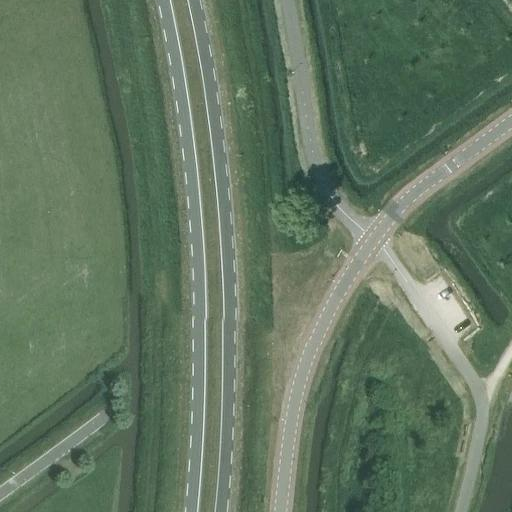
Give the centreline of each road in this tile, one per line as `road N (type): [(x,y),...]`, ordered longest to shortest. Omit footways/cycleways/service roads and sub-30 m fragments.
road 1 (primary): [(160,0),(198,269),(189,511)]
road 2 (primary): [(220,511),(229,273),(193,0)]
road 3 (unclassified): [(374,238),(308,356),(281,511)]
road 4 (unclassified): [(374,238),(410,196),(511,118)]
road 5 (unclassified): [(0,493),(107,413)]
